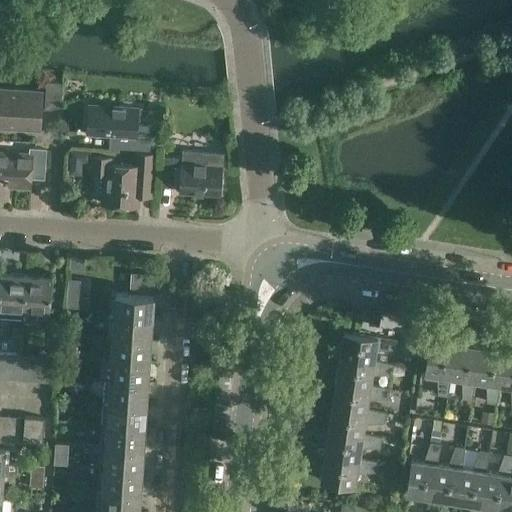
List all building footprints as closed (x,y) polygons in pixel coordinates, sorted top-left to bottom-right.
[(45,81),(43,109),(60,110),(62,82),(45,81)] [(0,88),(0,127),(39,130),(41,91),(0,88)] [(88,104),(86,132),(118,134),(117,148),(149,150),(151,125),(136,124),(137,108),(88,104)] [(0,152),(0,196),(6,197),(7,185),(29,186),(29,177),(43,178),(45,149),(30,148),(29,154),(0,152)] [(161,156),(159,187),(172,187),(172,183),(180,183),(179,193),(219,195),(221,165),(223,165),(224,153),(181,150),(181,158),(161,156)] [(92,157),(91,173),(103,174),(101,203),(137,206),(139,178),(151,178),(153,154),(136,153),(135,166),(109,164),(109,158),(92,157)] [(70,257),(69,269),(83,270),(84,257),(70,257)] [(0,316),(22,318),(22,323),(25,275),(0,274),(0,273),(0,316)] [(25,275),(22,323),(37,324),(38,311),(49,312),(52,277),(25,275)] [(109,292),(107,314),(151,317),(153,294),(109,292)] [(107,314),(106,336),(150,339),(151,317),(107,314)] [(372,362),(373,361),(374,350),(394,349),(395,340),(343,331),(339,356),(372,362)] [(106,336),(105,358),(149,361),(150,339),(106,336)] [(447,396),(450,376),(448,376),(453,342),(429,339),(423,372),(436,374),(436,394),(447,396)] [(478,346),(453,342),(448,376),(450,376),(460,378),(461,398),(471,400),(474,380),(473,380),(478,346)] [(503,350),(478,346),(473,380),(474,380),(485,382),(486,402),(496,404),(499,384),(498,384),(503,350)] [(511,351),(503,350),(498,384),(499,384),(510,386),(510,406),(511,406),(511,351)] [(7,354),(5,380),(18,381),(19,355),(7,354)] [(19,355),(18,381),(29,382),(31,356),(19,355)] [(41,383),(43,356),(31,356),(29,382),(41,383)] [(43,356),(41,383),(52,384),(54,357),(43,356)] [(339,356),(335,381),(369,387),(369,385),(370,375),(390,373),(392,364),(373,361),(372,362),(339,356)] [(105,358),(103,380),(147,383),(149,361),(105,358)] [(103,380),(102,402),(146,405),(147,383),(103,380)] [(335,381),(332,405),(365,411),(365,410),(367,399),(387,398),(388,388),(369,385),(369,387),(335,381)] [(56,409),(66,409),(66,401),(56,401),(56,409)] [(102,402),(100,424),(144,427),(146,405),(102,402)] [(332,405),(328,430),(361,435),(361,434),(363,424),(383,423),(384,413),(365,410),(365,411),(332,405)] [(0,417),(0,443),(6,444),(8,418),(0,417)] [(8,418),(6,444),(19,445),(21,418),(8,418)] [(23,442),(42,444),(44,419),(25,418),(23,442)] [(100,424),(99,446),(143,449),(144,427),(100,424)] [(328,430),(324,455),(357,460),(357,459),(359,449),(379,447),(381,437),(361,434),(361,435),(328,430)] [(65,460),(66,443),(52,442),(51,459),(65,460)] [(437,463),(440,444),(429,442),(422,461),(410,460),(405,493),(431,497),(436,463),(437,463)] [(99,446),(98,468),(142,470),(143,449),(99,446)] [(431,497),(455,501),(460,467),(461,467),(464,448),(454,446),(447,465),(437,463),(436,463),(431,497)] [(0,474),(17,475),(17,464),(5,463),(6,449),(0,448),(0,474)] [(455,501),(479,504),(484,471),(485,471),(488,452),(478,450),(471,469),(461,467),(460,467),(455,501)] [(479,504),(504,508),(509,475),(510,475),(511,464),(511,455),(503,454),(496,473),(485,471),(484,471),(479,504)] [(324,455),(320,480),(353,485),(355,473),(376,471),(377,462),(357,459),(357,460),(324,455)] [(44,465),(30,465),(29,476),(43,477),(44,465)] [(98,468),(96,490),(140,493),(142,470),(98,468)] [(0,474),(0,499),(2,500),(4,476),(16,476),(17,475),(0,474)] [(28,488),(42,489),(43,477),(29,476),(28,488)] [(96,490),(95,511),(101,511),(139,511),(140,493),(96,490)] [(339,511),(368,511),(370,507),(340,503),(339,511)]
